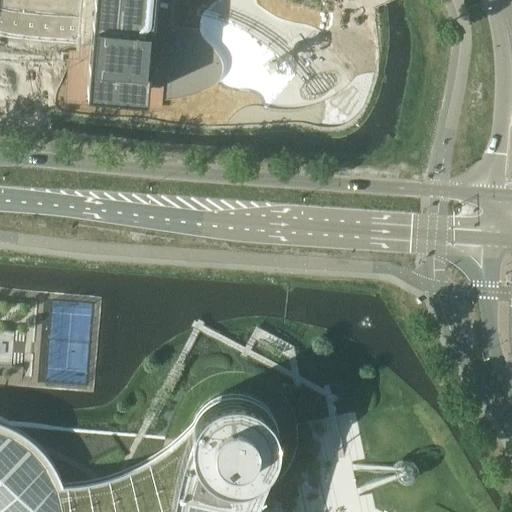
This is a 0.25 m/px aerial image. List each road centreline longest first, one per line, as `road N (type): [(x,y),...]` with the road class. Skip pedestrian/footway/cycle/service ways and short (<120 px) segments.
road 1 (secondary): [(511,199),(0,157)]
road 2 (secondary): [(0,203),(509,240)]
road 3 (tertiary): [(511,368),(503,293),(509,240)]
